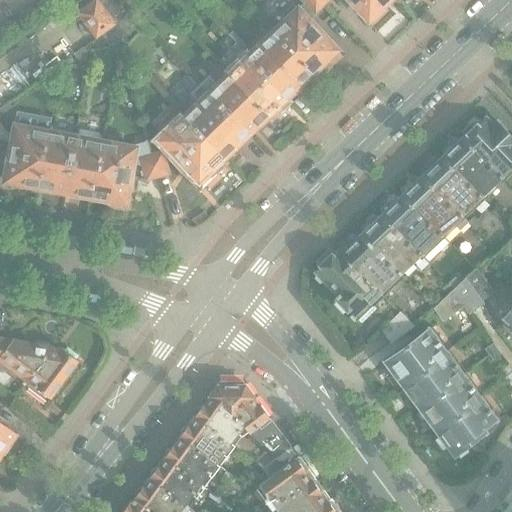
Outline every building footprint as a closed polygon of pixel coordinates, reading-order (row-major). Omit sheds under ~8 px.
[(89,29),(108,14),(101,4),(98,0),(94,0),(77,13),(89,29)] [(346,0),(349,2),(351,2),(368,20),(381,8),(386,8),(392,2),(392,0),(346,0)] [(275,35),(312,74),(313,73),(317,73),(323,67),(323,63),(336,51),(319,32),(319,30),(314,24),(312,25),(305,17),(312,10),(305,3),(286,22),(287,23),(275,35)] [(108,14),(89,29),(96,39),(104,33),(112,27),(115,24),(108,14)] [(112,27),(104,33),(112,44),(120,41),(115,24),(112,27)] [(237,45),(244,52),(248,49),(233,33),(229,37),(237,45)] [(311,75),(312,74),(275,35),(263,46),(261,45),(249,57),(271,79),(270,82),(286,99),(300,85),(304,86),(311,79),(311,75)] [(244,52),(237,45),(234,48),(241,55),(244,52)] [(84,47),(73,55),(78,62),(89,55),(84,47)] [(279,105),(286,99),(270,82),(271,79),(249,57),(241,65),(242,67),(231,77),(268,116),(269,115),(273,115),(279,109),(279,105)] [(268,116),(231,77),(220,87),(209,75),(200,83),(232,118),(237,118),(251,132),(256,127),(261,127),(267,121),(267,117),(268,116)] [(236,147),(251,132),(237,118),(232,118),(200,83),(186,97),(197,109),(187,119),(224,158),(225,157),(229,157),(236,151),(236,147)] [(511,166),(511,137),(497,122),(493,126),(486,118),(476,128),(468,124),(468,126),(462,131),(461,131),(464,139),(463,140),(476,154),(479,151),(484,152),(487,155),(487,161),(502,176),(511,166)] [(223,159),(224,158),(187,119),(176,129),(175,128),(161,141),(149,145),(157,154),(164,159),(171,152),(175,156),(174,158),(180,164),(182,164),(199,181),(212,169),(217,169),(223,163),(223,159)] [(39,188),(49,134),(33,131),(34,128),(16,125),(14,135),(5,133),(0,125),(0,136),(1,139),(12,141),(12,145),(9,147),(8,154),(9,156),(5,181),(23,185),(25,188),(34,190),(38,187),(39,188)] [(91,197),(101,144),(86,141),(86,138),(80,137),(82,128),(77,127),(75,136),(65,192),(75,194),(78,198),(87,200),(90,197),(91,197)] [(54,190),(65,192),(75,136),(65,134),(65,137),(49,134),(39,188),(42,191),(51,193),(54,190)] [(502,176),(487,161),(487,155),(484,152),(479,151),(476,154),(463,140),(455,147),(447,144),(448,145),(442,150),(441,150),(444,158),(442,159),(456,174),(459,171),(463,171),(467,174),(467,180),(481,195),(502,176)] [(116,147),(101,144),(91,197),(92,197),(95,201),(104,203),(107,200),(125,203),(130,178),(132,177),(133,171),(131,169),(132,164),(141,165),(141,159),(133,158),(135,147),(117,144),(116,147)] [(481,195),(467,180),(467,174),(463,171),(459,171),(456,174),(442,159),(435,166),(427,163),(427,164),(422,170),(420,170),(423,177),(422,179),(435,193),(439,189),(443,189),(447,194),(447,200),(461,215),(481,195)] [(461,215),(447,200),(447,194),(443,189),(439,189),(435,193),(422,179),(415,186),(407,182),(407,183),(401,189),(400,189),(403,197),(402,198),(415,212),(417,210),(423,210),(425,213),(425,219),(441,234),(452,224),(459,231),(465,226),(473,235),(477,231),(461,215)] [(441,234),(425,219),(425,213),(423,210),(417,210),(415,212),(402,198),(395,205),(387,202),(387,203),(381,209),(380,208),(383,216),(382,218),(395,232),(398,228),(403,229),(405,232),(405,238),(420,254),(441,234)] [(420,254),(405,238),(405,232),(403,229),(398,228),(395,232),(382,218),(374,224),(366,221),(367,222),(361,228),(360,227),(363,236),(361,237),(374,251),(377,248),(380,248),(384,252),(384,256),(400,273),(412,261),(421,271),(429,263),(420,254)] [(400,273),(384,256),(384,252),(380,248),(377,248),(374,251),(361,237),(354,244),(346,240),(346,242),(336,252),(354,270),(356,267),(380,292),(380,291),(400,273)] [(380,292),(356,267),(354,270),(336,252),(329,258),(322,255),(315,262),(318,269),(315,271),(317,273),(317,275),(323,281),(324,281),(337,294),(335,296),(337,298),(336,301),(345,310),(348,309),(361,324),(374,312),(370,307),(383,294),(380,291),(380,292)] [(494,292),(478,271),(476,269),(466,278),(482,301),(494,292)] [(484,304),(482,301),(466,278),(452,292),(463,307),(469,315),(484,304)] [(435,307),(444,299),(438,292),(429,301),(435,307)] [(444,299),(435,307),(433,309),(443,323),(463,307),(452,292),(444,299)] [(511,306),(510,305),(502,315),(511,323),(511,306)] [(392,341),(413,324),(399,311),(380,329),(392,341)] [(428,366),(446,352),(429,329),(386,361),(387,363),(383,370),(383,371),(384,371),(389,377),(389,378),(397,376),(403,384),(420,372),(423,373),(429,370),(428,366)] [(27,381),(53,348),(48,347),(49,344),(34,341),(34,344),(0,338),(0,372),(2,374),(6,373),(11,369),(27,381)] [(488,355),(497,349),(493,343),(484,350),(488,355)] [(53,348),(27,381),(29,382),(20,394),(45,412),(53,400),(50,398),(78,360),(76,359),(77,356),(68,349),(66,352),(64,350),(53,348)] [(492,361),(501,355),(497,349),(488,355),(492,361)] [(449,385),(463,375),(446,352),(428,366),(429,370),(423,373),(420,372),(403,384),(404,386),(400,393),(401,393),(406,399),(405,400),(406,401),(414,399),(420,407),(436,395),(442,399),(446,395),(446,387),(449,385)] [(463,409),(480,397),(463,375),(449,385),(446,387),(446,395),(442,399),(436,395),(420,407),(421,408),(416,415),(417,416),(418,416),(422,422),(422,423),(430,421),(436,429),(452,417),(458,420),(463,417),(463,409)] [(217,385),(209,396),(243,421),(248,430),(249,429),(251,431),(249,433),(262,444),(269,450),(270,451),(257,461),(264,466),(277,458),(280,456),(290,449),(290,445),(284,438),(275,425),(272,421),(245,385),(243,382),(219,382),(219,383),(217,385)] [(196,415),(194,417),(233,446),(243,434),(248,430),(243,421),(209,396),(202,406),(196,408),(196,415)] [(484,429),(496,419),(480,397),(463,409),(463,417),(458,420),(452,417),(436,429),(437,431),(433,438),(434,438),(439,445),(438,446),(439,446),(447,444),(455,455),(456,454),(461,457),(468,453),(466,447),(486,432),(484,429)] [(181,435),(179,437),(219,466),(233,446),(194,417),(187,426),(181,429),(181,435)] [(0,455),(1,456),(2,454),(5,456),(12,446),(10,444),(16,435),(0,423),(0,455)] [(165,456),(164,457),(204,487),(219,466),(179,437),(172,447),(166,449),(165,456)] [(264,466),(263,468),(269,477),(270,478),(299,456),(292,447),(290,449),(280,456),(277,458),(264,466)] [(251,459),(241,451),(237,455),(248,464),(251,459)] [(264,501),(250,511),(268,511),(315,478),(299,456),(270,478),(269,477),(254,487),(255,489),(264,501)] [(150,476),(149,478),(189,507),(204,487),(164,457),(157,467),(151,470),(150,476)] [(236,479),(226,471),(223,475),(233,483),(236,479)] [(190,508),(149,478),(142,487),(136,490),(135,496),(133,499),(134,499),(151,511),(194,511),(190,508)] [(315,478),(268,511),(313,511),(331,499),(315,478)] [(222,499),(211,492),(208,496),(218,504),(222,499)] [(151,511),(134,499),(132,501),(131,501),(130,502),(126,503),(123,508),(123,511),(122,511),(151,511)] [(339,511),(331,499),(313,511),(339,511)]
